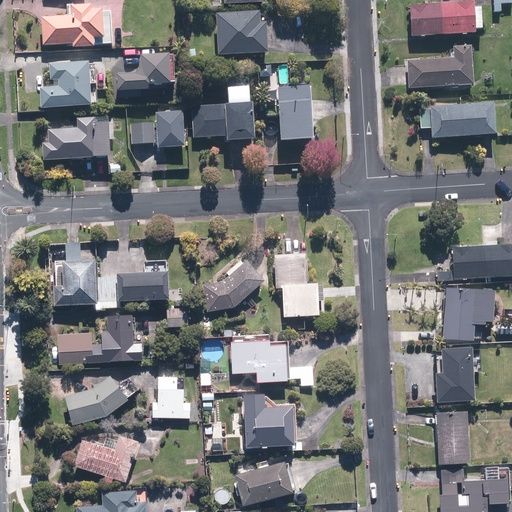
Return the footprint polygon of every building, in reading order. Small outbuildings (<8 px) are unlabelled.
[(510,5),(510,0),(491,0),(492,13),(499,13),(499,6),(510,5)] [(407,8),(409,39),(472,37),(472,32),(479,32),(478,9),(471,9),(471,5),(407,8)] [(39,21),(40,49),(70,47),(70,51),(91,50),(91,47),(112,46),(110,13),(99,14),(99,12),(89,13),(89,8),(69,9),(69,19),(39,21)] [(214,16),(215,58),(265,57),(264,27),(256,27),(256,15),(214,16)] [(406,91),(471,88),(469,48),(451,49),(451,60),(405,62),(406,91)] [(195,49),(184,50),(185,65),(196,64),(195,49)] [(166,58),(137,59),(138,71),(132,78),(114,78),(115,95),(145,94),(145,89),(167,88),(167,85),(172,85),(171,58),(166,58)] [(38,91),(39,111),(89,109),(87,65),(56,67),(57,90),(38,91)] [(307,88),(276,90),(278,144),(310,143),(307,88)] [(251,144),(249,106),(247,106),(246,89),(225,90),(226,107),(190,109),(192,140),(224,139),(224,145),(251,144)] [(429,141),(492,138),(491,106),(428,109),(428,111),(429,130),(429,141)] [(418,111),(419,130),(429,130),(428,111),(418,111)] [(154,115),(156,151),(183,149),(180,114),(154,115)] [(41,145),(42,162),(108,160),(106,125),(93,125),(93,120),(75,121),(76,131),(47,132),(47,145),(41,145)] [(152,124),(130,126),(131,146),(153,145),(152,124)] [(78,243),(64,244),(64,263),(79,263),(78,243)] [(511,246),(482,247),(484,279),(511,277),(511,246)] [(450,280),(484,279),(482,247),(449,249),(450,280)] [(302,256),(271,258),(272,290),(278,290),(280,319),(315,317),(313,285),(304,286),(302,256)] [(64,263),(58,264),(59,289),(52,289),(52,308),(94,306),(92,262),(79,263),(64,263)] [(205,313),(232,309),(261,283),(243,262),(219,283),(201,286),(205,313)] [(164,274),(113,276),(113,278),(114,303),(165,301),(164,274)] [(113,278),(95,279),(96,309),(114,309),(114,303),(113,278)] [(165,290),(166,306),(183,305),(182,289),(165,290)] [(494,291),(445,289),(443,341),(474,342),(474,326),(485,326),(485,323),(492,323),(494,291)] [(166,310),(166,328),(187,327),(186,309),(166,310)] [(56,337),(58,366),(140,362),(139,345),(130,345),(129,317),(105,318),(105,333),(98,334),(99,347),(89,347),(89,335),(56,337)] [(511,323),(496,323),(496,335),(511,335),(511,323)] [(266,343),(227,345),(228,375),(253,374),(253,384),(283,382),(281,347),(266,348),(266,343)] [(470,402),(466,349),(436,351),(438,375),(430,376),(432,405),(470,402)] [(208,374),(198,374),(199,386),(209,386),(208,374)] [(69,426),(104,418),(124,401),(105,378),(90,391),(62,397),(69,426)] [(151,403),(150,419),(188,420),(188,404),(180,404),(180,392),(172,392),(172,379),(154,379),(153,403),(151,403)] [(213,393),(200,394),(200,409),(213,408),(213,393)] [(240,397),(243,449),(291,447),(289,409),(261,410),(260,396),(240,397)] [(467,464),(463,412),(433,414),(436,466),(467,464)] [(222,420),(212,421),(214,444),(223,444),(222,420)] [(79,442),(71,467),(102,477),(101,482),(109,484),(111,480),(123,484),(136,443),(116,437),(111,452),(79,442)] [(231,476),(239,508),(288,495),(280,463),(231,476)] [(440,496),(436,496),(437,511),(508,511),(508,502),(506,502),(504,468),(480,469),(481,481),(461,482),(460,469),(438,470),(440,496)] [(75,507),(75,511),(144,511),(144,503),(134,503),(133,492),(100,494),(100,506),(75,507)]
